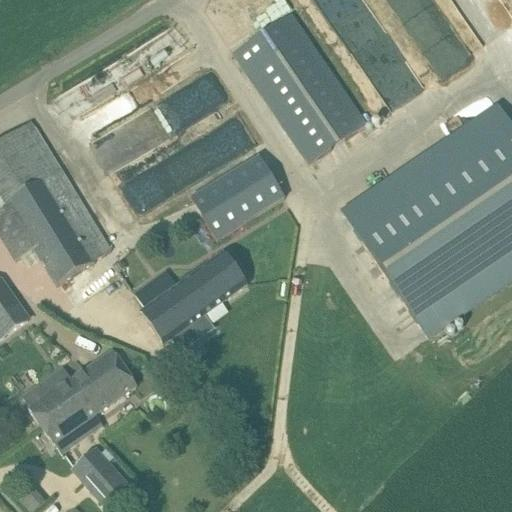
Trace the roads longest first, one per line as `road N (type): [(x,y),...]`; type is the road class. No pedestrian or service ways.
road 1 (track): [(326,511),(281,465),(282,390),(307,203)]
road 2 (unclassified): [(0,115),(178,0)]
